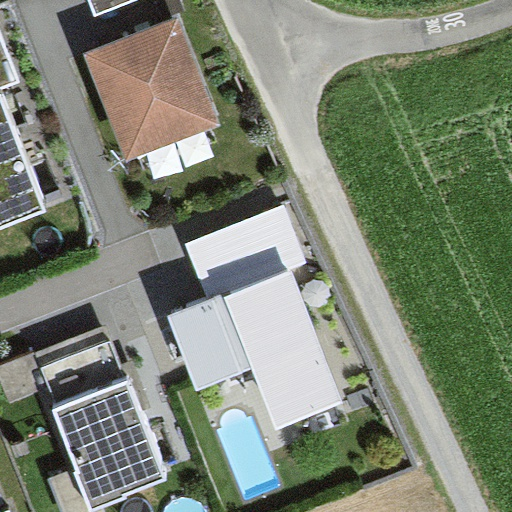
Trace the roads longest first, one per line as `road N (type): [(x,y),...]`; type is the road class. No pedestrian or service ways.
road 1 (track): [(261,47),(472,511)]
road 2 (track): [(261,47),(438,31),(511,1)]
